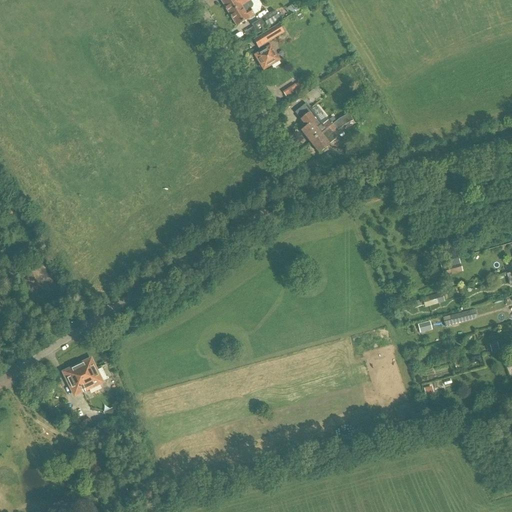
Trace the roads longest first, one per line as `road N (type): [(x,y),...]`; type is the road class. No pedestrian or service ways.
road 1 (unclassified): [(0,377),(251,218),(312,195)]
road 2 (unclassified): [(312,195),(195,0)]
road 3 (unclassified): [(312,195),(511,139)]
